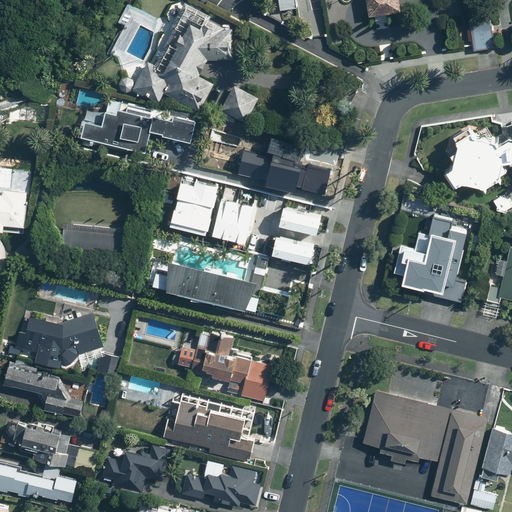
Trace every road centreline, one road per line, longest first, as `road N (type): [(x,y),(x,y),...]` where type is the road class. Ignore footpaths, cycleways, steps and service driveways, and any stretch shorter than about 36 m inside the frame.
road 1 (residential): [(511,79),(410,95),(388,112),(339,314)]
road 2 (residential): [(339,314),(292,511)]
road 3 (residential): [(339,314),(511,356)]
